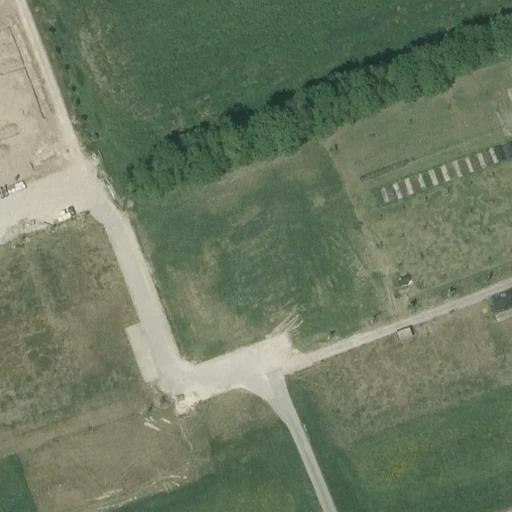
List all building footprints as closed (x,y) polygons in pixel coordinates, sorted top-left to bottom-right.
[(11,50),(0,54),(0,140),(8,137),(39,125),(11,50)] [(345,138),(361,189),(500,145),(484,95),(345,138)] [(233,345),(364,301),(337,221),(286,238),(275,205),(195,232),(233,345)] [(19,241),(69,396),(137,374),(88,219),(19,241)] [(184,253),(137,271),(145,290),(192,272),(184,253)] [(188,353),(217,342),(193,275),(164,285),(188,353)]
